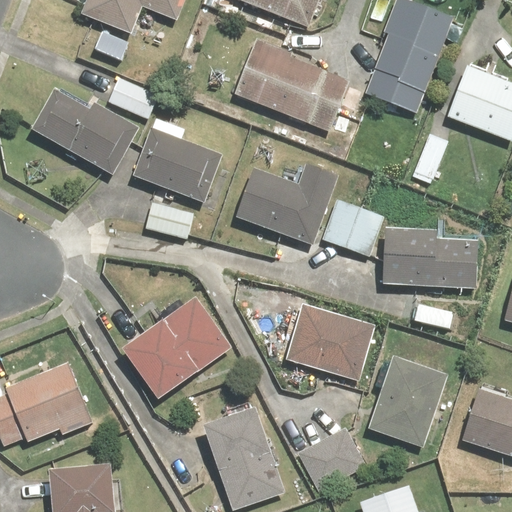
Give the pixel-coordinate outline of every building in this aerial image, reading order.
[(87,0),(80,19),(132,38),(141,12),(177,25),(186,0),(87,0)] [(227,0),(308,32),(320,0),(227,0)] [(453,22),(397,1),(383,37),(387,38),(364,97),(417,117),(453,22)] [(255,41),(234,98),(329,134),(351,77),(255,41)] [(511,86),(465,70),(446,121),(511,144),(511,141),(511,86)] [(54,92),(30,134),(113,179),(139,132),(93,107),(91,112),(54,92)] [(150,131),(132,180),(203,206),(221,157),(150,131)] [(450,145),(428,135),(409,178),(431,187),(450,145)] [(251,171),(234,221),(313,249),(337,178),(305,166),(298,187),(251,171)] [(384,218),(336,201),(322,242),(370,259),(384,218)] [(141,231),(186,243),(194,215),(149,203),(141,231)] [(383,231),(381,288),(476,292),(478,244),(436,242),(436,233),(383,231)] [(511,287),(502,323),(511,326),(511,287)] [(469,298),(435,296),(434,311),(468,312),(469,298)] [(194,300),(120,353),(157,403),(231,350),(194,300)] [(375,328),(301,307),(284,364),(358,386),(375,328)] [(453,335),(457,320),(419,308),(415,323),(453,335)] [(393,359),(368,433),(423,451),(448,377),(393,359)] [(95,425),(71,364),(4,390),(6,396),(0,398),(0,447),(1,451),(25,441),(26,446),(59,433),(62,438),(95,425)] [(511,403),(476,393),(460,443),(511,459),(511,403)] [(255,411),(200,430),(228,511),(238,511),(285,496),(255,411)] [(367,468),(345,428),(297,454),(319,494),(367,468)] [(113,511),(109,468),(47,474),(50,511),(113,511)] [(416,511),(408,488),(359,505),(361,511),(416,511)]
